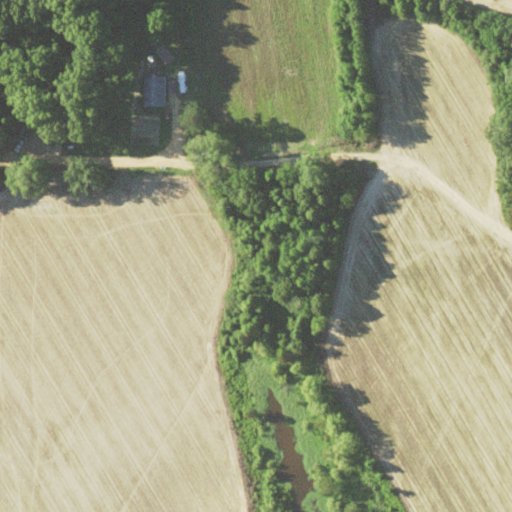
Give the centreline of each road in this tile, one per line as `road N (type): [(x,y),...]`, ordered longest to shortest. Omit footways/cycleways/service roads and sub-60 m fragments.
road 1 (residential): [(173,159),(0,165)]
road 2 (residential): [(142,0),(177,96),(173,159)]
